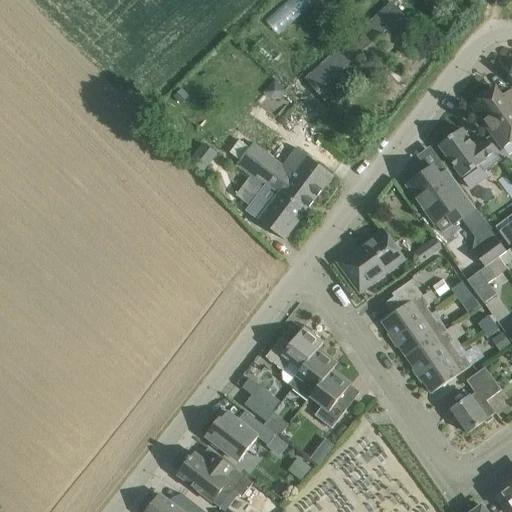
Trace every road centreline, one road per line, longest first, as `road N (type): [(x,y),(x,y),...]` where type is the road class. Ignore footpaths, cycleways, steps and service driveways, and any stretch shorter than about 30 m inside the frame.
road 1 (residential): [(511,443),(473,471),(451,471),(299,263)]
road 2 (unclassified): [(299,263),(470,51),(498,26),(511,29)]
road 3 (unclassified): [(118,511),(299,263)]
